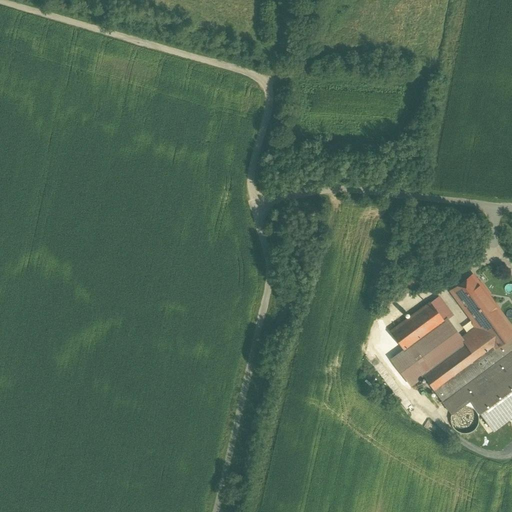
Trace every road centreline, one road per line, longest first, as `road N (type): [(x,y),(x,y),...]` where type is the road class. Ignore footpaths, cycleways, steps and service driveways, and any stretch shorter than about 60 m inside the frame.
road 1 (residential): [(216,511),(265,298),(269,250),(253,198),(341,183),(511,202)]
road 2 (track): [(2,0),(253,72),(270,86),(259,197)]
